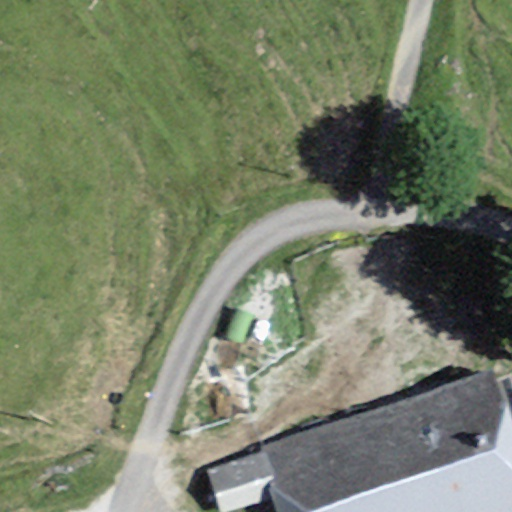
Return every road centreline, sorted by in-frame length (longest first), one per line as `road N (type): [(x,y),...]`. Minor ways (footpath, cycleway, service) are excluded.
road 1 (track): [(511,224),(444,207),(375,202),(277,222),(244,245),(214,284),(123,511)]
road 2 (track): [(375,202),(426,0)]
